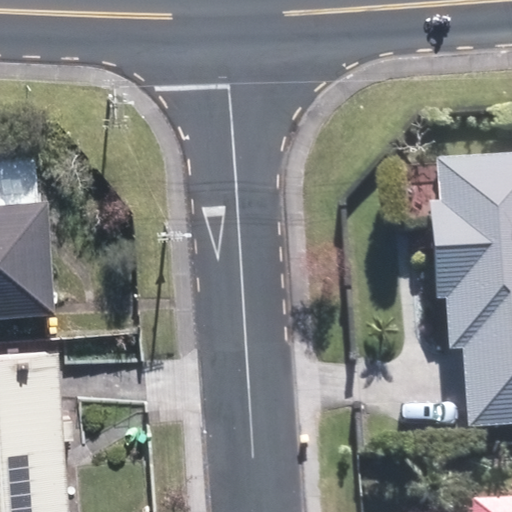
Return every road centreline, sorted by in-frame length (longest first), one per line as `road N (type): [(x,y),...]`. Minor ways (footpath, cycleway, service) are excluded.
road 1 (residential): [(260,511),(220,17)]
road 2 (tertiary): [(471,0),(220,17)]
road 3 (tertiary): [(220,17),(0,5)]
